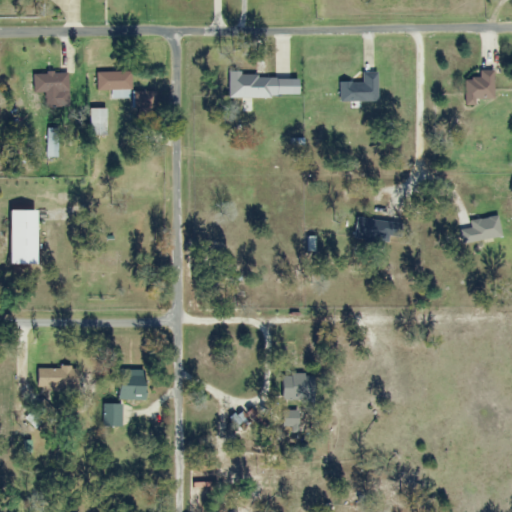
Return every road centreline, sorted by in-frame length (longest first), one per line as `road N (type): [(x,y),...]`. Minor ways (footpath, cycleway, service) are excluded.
road 1 (residential): [(511,29),(0,32)]
road 2 (residential): [(174,32),(176,511)]
road 3 (residential): [(176,321),(0,323)]
